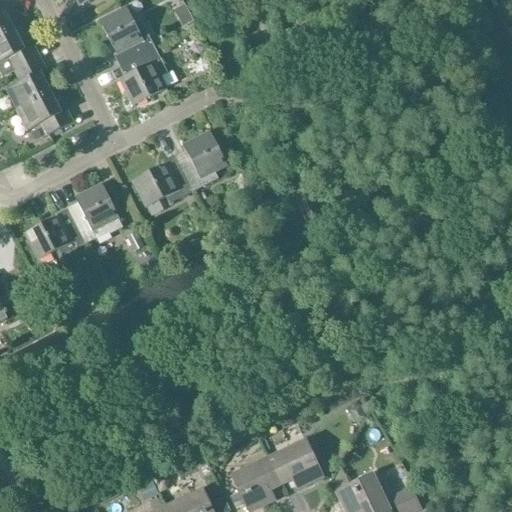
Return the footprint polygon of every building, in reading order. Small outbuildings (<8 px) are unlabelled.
[(0,0),(0,39),(20,29),(15,21),(9,23),(4,12),(9,9),(4,0),(0,0)] [(118,55),(114,57),(119,67),(155,49),(143,26),(136,30),(126,10),(101,23),(118,55)] [(0,74),(2,79),(15,72),(39,60),(33,47),(24,52),(18,41),(24,38),(20,29),(0,39),(0,74)] [(168,75),(155,49),(119,67),(125,79),(120,82),(133,107),(166,90),(161,79),(168,75)] [(21,84),(6,92),(16,113),(56,92),(52,84),(46,86),(40,75),(46,72),(39,60),(15,72),(21,84)] [(16,113),(27,133),(41,125),(48,138),(73,125),(66,112),(61,115),(55,104),(60,101),(56,92),(16,113)] [(175,158),(194,194),(219,181),(215,174),(226,168),(209,134),(184,147),(187,152),(175,158)] [(169,206),(194,194),(175,158),(164,164),(166,167),(133,184),(146,208),(165,198),(169,206)] [(85,246),(109,234),(110,236),(123,229),(101,187),(76,199),(79,205),(67,210),(85,246)] [(57,251),(61,259),(85,246),(67,210),(56,216),(57,220),(25,236),(38,261),(57,251)] [(359,408),(350,413),(356,424),(365,420),(359,408)] [(268,459),(281,487),(292,482),(297,492),(323,480),(305,442),(268,459)] [(231,477),(248,511),(255,511),(276,502),(271,492),(281,487),(268,459),(231,477)] [(166,475),(153,482),(158,494),(167,490),(169,482),(166,475)] [(390,511),(373,476),(335,494),(343,511),(390,511)] [(136,487),(144,503),(158,497),(151,481),(136,487)] [(391,498),(397,510),(418,500),(411,488),(391,498)] [(165,508),(166,511),(212,511),(202,491),(165,508)] [(420,511),(423,511),(418,500),(397,510),(398,511),(420,511)]
